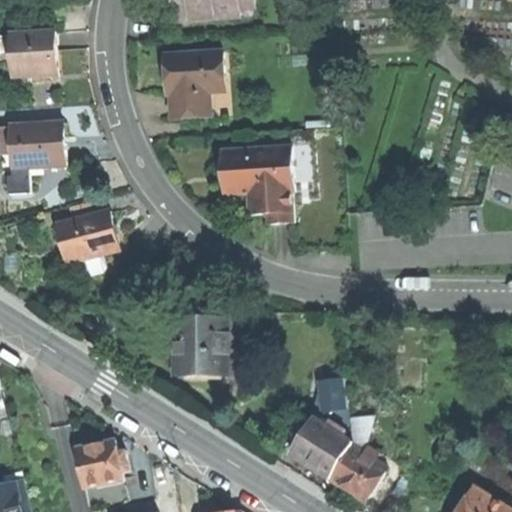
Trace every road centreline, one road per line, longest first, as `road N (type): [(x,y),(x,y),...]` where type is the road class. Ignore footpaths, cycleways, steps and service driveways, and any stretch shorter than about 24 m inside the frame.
road 1 (residential): [(511,291),(316,287),(233,259),(170,207),(124,129),(109,48),(113,0)]
road 2 (secondary): [(0,317),(305,511)]
